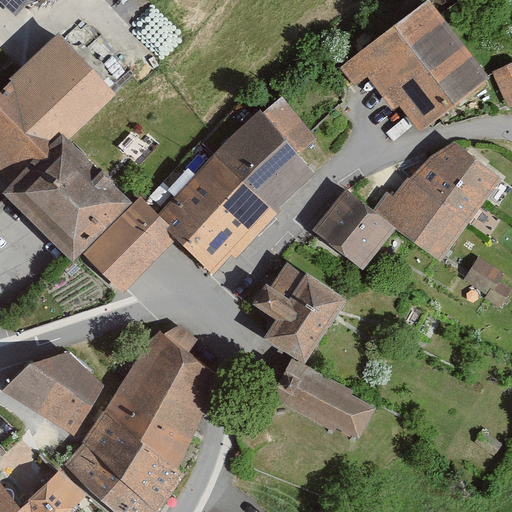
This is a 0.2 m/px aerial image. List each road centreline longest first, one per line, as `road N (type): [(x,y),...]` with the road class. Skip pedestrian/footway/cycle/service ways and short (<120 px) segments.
road 1 (residential): [(209,306),(375,159),(491,128),(511,132)]
road 2 (residential): [(181,511),(210,452),(225,390),(228,355),(209,306)]
road 3 (residential): [(0,358),(149,309),(209,306)]
